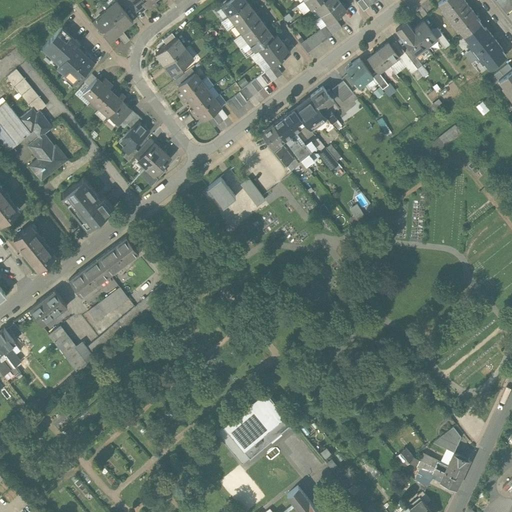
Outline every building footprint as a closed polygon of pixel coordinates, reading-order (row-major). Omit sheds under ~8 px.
[(129,7),(123,0),(115,0),(117,3),(118,2),(124,10),(129,7)] [(148,0),(133,0),(140,9),(146,5),(149,9),(153,6),(148,0)] [(246,0),(230,0),(221,7),(228,16),(247,1),(246,0)] [(303,0),(310,9),(314,6),(313,6),(321,0),(303,0)] [(321,0),(313,6),(314,6),(320,15),(339,0),(338,0),(321,0)] [(339,0),(320,15),(327,24),(329,22),(334,18),(346,9),(339,0)] [(441,0),(438,3),(442,9),(441,10),(458,31),(459,30),(463,35),(480,23),(475,17),(476,16),(463,0),(441,0)] [(511,0),(495,0),(505,14),(511,8),(511,0)] [(247,1),(228,16),(235,24),(254,10),(247,1)] [(124,10),(118,2),(117,3),(107,10),(107,11),(122,30),(133,22),(124,10)] [(254,10),(235,24),(241,33),(260,19),(254,10)] [(122,30),(107,11),(94,20),(109,39),(117,33),(122,30)] [(341,27),(334,18),(329,22),(336,30),(341,27)] [(260,19),(241,33),(248,42),(267,28),(260,19)] [(423,21),(412,29),(425,46),(437,37),(432,32),(423,21)] [(336,30),(329,22),(327,24),(324,25),(331,34),(336,30)] [(412,29),(406,22),(395,30),(410,48),(414,54),(425,46),(412,29)] [(480,23),(463,35),(468,41),(467,42),(483,63),(484,62),(489,68),(505,55),(500,49),(502,48),(485,27),(484,28),(480,23)] [(331,34),(324,25),(320,29),(326,38),(331,34)] [(62,26),(42,48),(59,64),(77,45),(80,42),(62,26)] [(267,28),(248,42),(254,51),(258,49),(258,48),(274,36),(273,36),(267,28)] [(449,43),(437,28),(432,32),(437,37),(445,47),(449,43)] [(326,38),(320,29),(315,33),(322,41),(326,38)] [(129,39),(122,30),(117,33),(124,43),(129,39)] [(172,33),(163,40),(166,45),(174,39),(175,38),(172,33)] [(322,41),(315,33),(310,36),(317,45),(322,41)] [(274,36),(258,48),(258,49),(264,57),(283,43),(277,34),(273,36),(274,36)] [(317,45),(310,36),(305,40),(312,49),(317,45)] [(166,45),(155,53),(163,64),(183,49),(174,39),(166,45)] [(312,49),(305,40),(300,44),(307,52),(312,49)] [(397,54),(388,42),(377,50),(388,64),(398,56),(397,54)] [(283,43),(264,57),(271,66),(290,51),(283,43)] [(59,64),(56,67),(74,83),(94,61),(77,45),(59,64)] [(414,54),(410,48),(404,52),(412,62),(416,68),(421,64),(414,54)] [(183,49),(163,64),(172,75),(180,69),(191,60),(183,49)] [(388,64),(377,50),(367,58),(377,70),(378,71),(388,64)] [(404,52),(402,50),(397,54),(398,56),(406,66),(412,62),(404,52)] [(359,59),(346,69),(349,72),(356,82),(359,86),(372,76),(371,75),(359,59)] [(281,73),(274,64),(271,66),(269,67),(277,77),(281,73)] [(277,77),(269,67),(265,71),(272,80),(277,77)] [(32,108),(20,117),(6,100),(0,104),(0,142),(7,151),(19,141),(25,149),(26,148),(26,147),(39,137),(38,136),(43,132),(44,133),(52,126),(39,110),(46,105),(16,69),(7,76),(32,108)] [(180,69),(172,75),(175,80),(183,73),(180,69)] [(175,80),(174,80),(178,85),(192,74),(189,70),(175,80)] [(378,71),(377,70),(371,75),(372,76),(381,88),(387,84),(378,71)] [(511,70),(499,81),(503,86),(502,87),(511,99),(511,70)] [(192,74),(178,85),(181,90),(177,93),(180,97),(181,96),(201,81),(195,72),(192,74)] [(356,82),(349,72),(344,76),(352,86),(356,82)] [(92,73),(84,82),(88,86),(96,77),(92,73)] [(267,84),(260,75),(255,78),(262,88),(267,84)] [(101,81),(96,77),(88,86),(83,92),(91,100),(108,81),(104,78),(101,81)] [(255,78),(250,82),(257,91),(262,88),(255,78)] [(108,81),(91,100),(99,107),(113,92),(108,88),(112,85),(108,81)] [(201,81),(181,96),(184,100),(188,97),(191,102),(207,90),(201,81)] [(343,81),(332,89),(341,101),(352,92),(343,81)] [(257,91),(250,82),(245,85),(253,95),(257,91)] [(253,95),(245,85),(241,89),(248,98),(253,95)] [(326,91),(322,86),(311,95),(321,108),(326,105),(333,99),(331,97),(334,95),(329,89),(326,91)] [(207,90),(191,102),(195,107),(191,110),(194,113),(214,98),(207,90)] [(113,92),(99,107),(108,115),(122,99),(125,96),(121,93),(117,97),(113,92)] [(247,102),(239,92),(235,96),(242,105),(247,102)] [(321,108),(311,95),(294,108),(310,128),(326,116),(327,116),(321,108)] [(242,105),(235,96),(230,100),(237,109),(242,105)] [(214,98),(194,113),(197,117),(200,114),(204,119),(206,118),(211,114),(216,110),(220,107),(214,98)] [(122,99),(108,115),(118,124),(119,123),(131,109),(126,104),(126,103),(122,99)] [(481,100),(475,105),(481,114),(488,109),(481,100)] [(341,125),(326,105),(321,108),(327,116),(326,116),(336,128),(341,125)] [(227,116),(220,107),(216,111),(223,120),(227,116)] [(131,109),(119,123),(123,127),(126,124),(136,113),(131,109)] [(216,111),(216,110),(211,114),(218,124),(223,120),(216,111)] [(301,145),(291,133),(300,126),(289,112),(273,124),(284,139),(300,160),(311,152),(304,143),(301,145)] [(136,113),(126,124),(131,128),(138,120),(139,121),(141,118),(136,113)] [(218,124),(211,114),(206,118),(213,127),(218,124)] [(131,128),(123,137),(119,142),(123,146),(122,147),(127,151),(128,152),(133,146),(148,130),(139,121),(138,120),(131,128)] [(452,122),(429,144),(436,152),(459,130),(452,122)] [(273,124),(261,133),(273,148),(277,144),(284,139),(273,124)] [(44,133),(43,132),(38,136),(39,137),(26,147),(26,148),(36,160),(30,165),(42,179),(62,163),(53,152),(57,149),(44,133)] [(138,150),(133,156),(137,160),(154,142),(149,138),(138,150)] [(154,142),(137,160),(145,167),(162,149),(154,142)] [(341,156),(331,143),(326,148),(326,149),(336,160),(341,156)] [(293,159),(282,144),(279,147),(277,144),(273,148),(290,170),(294,167),(290,161),(293,159)] [(133,146),(128,152),(127,151),(123,156),(128,160),(133,156),(138,150),(133,146)] [(162,149),(145,167),(154,174),(161,166),(170,157),(162,149)] [(336,160),(326,149),(321,154),(332,167),(338,162),(336,160)] [(161,166),(154,174),(158,178),(165,170),(161,166)] [(101,197),(84,177),(62,195),(88,227),(114,207),(104,195),(101,197)] [(221,177),(208,187),(222,206),(235,196),(221,177)] [(248,177),(239,184),(256,206),(265,199),(248,177)] [(19,209),(0,185),(0,218),(2,222),(19,209)] [(54,254),(30,224),(14,237),(38,267),(54,254)] [(126,235),(97,257),(110,274),(138,252),(138,253),(139,252),(126,235)] [(97,257),(69,278),(82,295),(83,295),(82,294),(110,274),(97,257)] [(118,285),(86,310),(95,321),(127,297),(118,285)] [(159,286),(134,306),(141,316),(166,295),(159,286)] [(55,289),(29,308),(41,324),(67,305),(55,289)] [(125,315),(98,337),(106,347),(132,324),(125,315)] [(14,323),(9,327),(16,336),(21,332),(14,323)] [(59,326),(48,333),(70,362),(80,354),(59,326)] [(3,327),(0,330),(0,345),(3,350),(9,345),(14,341),(3,327)] [(21,362),(9,345),(3,350),(14,365),(18,362),(19,364),(21,362)] [(10,370),(0,356),(0,371),(2,374),(7,370),(8,372),(10,370)] [(265,389),(222,425),(223,425),(215,432),(242,464),(249,457),(292,421),(265,389)] [(453,427),(441,437),(456,444),(460,436),(453,427)] [(456,444),(441,437),(434,443),(453,451),(456,444)] [(468,459),(453,451),(449,460),(444,471),(460,478),(468,459)] [(443,463),(432,457),(431,459),(428,458),(426,461),(429,463),(429,464),(444,471),(449,460),(445,458),(443,463)] [(444,471),(429,464),(427,466),(430,467),(429,470),(436,473),(441,476),(444,471)] [(460,478),(444,471),(441,476),(436,473),(434,478),(455,488),(460,478)] [(196,494),(184,480),(176,487),(188,501),(196,494)] [(294,504),(283,511),(272,511),(269,508),(264,511),(259,511),(258,510),(256,511),(317,511),(318,511),(298,485),(287,494),(294,504)] [(430,500),(422,490),(417,494),(420,498),(421,498),(425,504),(430,500)] [(432,511),(425,504),(421,498),(420,498),(409,508),(412,511),(432,511)]
